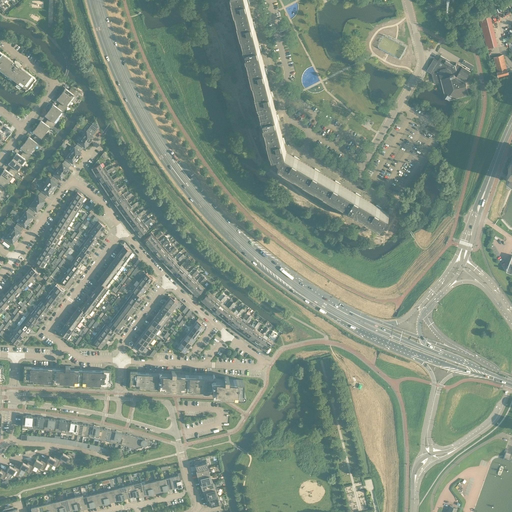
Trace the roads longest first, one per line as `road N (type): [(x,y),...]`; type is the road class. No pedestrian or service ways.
road 1 (primary): [(90,0),(150,141),(202,211),(289,290),(412,352)]
road 2 (unclassified): [(268,0),(301,146),(352,182),(420,68),(407,0)]
road 3 (primary): [(347,310),(242,238),(197,190),(129,80),(100,0)]
road 4 (residential): [(121,361),(258,367),(263,359),(168,282)]
road 5 (residential): [(64,346),(46,331),(121,230)]
road 6 (tertiary): [(459,259),(508,129)]
road 7 (residential): [(21,127),(55,83),(1,43)]
